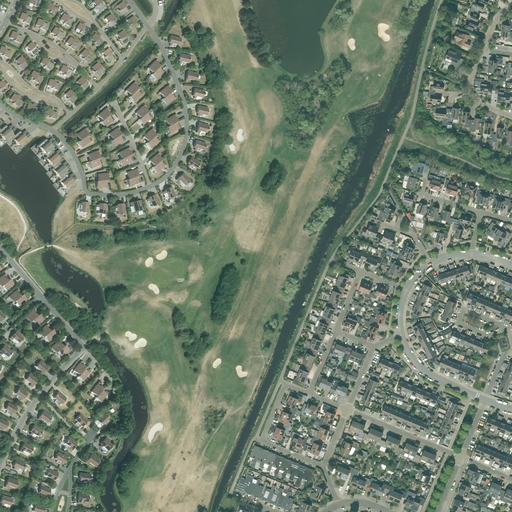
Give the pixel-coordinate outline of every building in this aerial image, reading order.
[(101,2),(99,0),(94,0),(92,2),(95,6),(94,7),(98,11),(104,7),(101,3),(101,2)] [(484,4),(478,2),(476,1),(475,5),(472,4),(470,9),(476,11),(477,9),(482,10),(484,4)] [(53,6),(53,5),(48,2),(45,9),(49,11),(48,12),(49,12),(54,15),(57,8),(53,6)] [(125,7),(125,6),(122,2),(116,6),(119,10),(118,10),(119,11),(122,15),(128,11),(125,7)] [(475,14),(476,11),(470,9),(468,14),(471,15),(469,19),(471,20),(477,22),(479,16),(475,14)] [(26,16),(27,15),(21,13),(19,19),(23,21),(22,22),(28,24),(31,18),(26,16)] [(68,17),(68,16),(63,13),(60,19),(64,22),(63,23),(64,23),(68,26),(72,20),(68,17)] [(113,20),(114,19),(110,14),(105,18),(107,22),(106,23),(110,28),(116,24),(113,20)] [(135,22),(136,21),(133,16),(127,20),(130,24),(128,25),(129,26),(129,25),(132,30),(138,26),(135,22)] [(43,22),(44,21),(38,19),(35,25),(39,27),(39,28),(45,31),(48,24),(43,22)] [(479,23),(477,22),(471,20),(469,23),(467,22),(465,27),(473,31),(474,28),(476,29),(479,23)] [(511,28),(511,22),(509,22),(508,26),(502,25),(501,31),(510,32),(510,29),(511,28)] [(84,27),(84,26),(79,23),(75,28),(79,31),(79,32),(80,33),(84,36),(88,30),(84,27)] [(59,31),(60,30),(55,27),(51,33),(55,35),(54,36),(60,40),(63,34),(59,31)] [(125,36),(126,36),(122,30),(116,35),(119,38),(118,39),(122,44),(128,40),(125,36)] [(17,35),(17,33),(12,31),(9,38),(14,40),(13,41),(14,41),(19,43),(22,37),(17,35)] [(511,35),(509,35),(510,32),(501,31),(500,37),(506,38),(506,41),(511,41),(511,35)] [(98,38),(99,37),(94,33),(90,39),(93,42),(93,43),(97,47),(102,42),(98,38)] [(458,33),(455,40),(458,41),(457,43),(463,45),(461,48),(467,51),(468,47),(470,43),(467,41),(469,36),(462,33),(461,34),(458,33)] [(179,43),(180,38),(170,36),(168,43),(169,43),(169,46),(174,47),(175,44),(178,45),(178,43),(179,43)] [(74,42),(75,41),(70,37),(66,42),(69,45),(69,46),(74,50),(78,45),(74,42)] [(34,47),(35,46),(31,42),(26,47),(29,50),(28,51),(29,52),(33,56),(38,51),(34,47)] [(6,50),(6,49),(1,46),(0,47),(0,53),(2,54),(2,56),(8,58),(10,52),(6,50)] [(110,54),(111,53),(108,48),(102,52),(105,56),(104,57),(105,58),(108,62),(113,58),(110,54)] [(88,55),(89,54),(84,49),(80,54),(83,58),(82,58),(87,63),(92,58),(88,55)] [(459,61),(461,55),(449,50),(444,60),(454,64),(452,70),(458,72),(460,67),(462,67),(463,66),(463,64),(462,63),(462,62),(459,61)] [(188,61),(189,56),(179,54),(177,61),(179,61),(178,64),(183,65),(184,62),(187,63),(187,60),(188,61)] [(24,62),(25,61),(21,56),(15,61),(18,64),(18,65),(22,70),(27,66),(24,62)] [(48,61),(48,60),(43,57),(40,63),(44,66),(43,67),(44,67),(49,70),(52,64),(48,61)] [(501,64),(502,59),(496,58),(495,61),(489,60),(488,66),(497,67),(497,64),(501,64)] [(156,63),(158,61),(156,59),(154,61),(147,69),(152,73),(150,75),(159,66),(156,63)] [(100,68),(101,68),(97,63),(92,67),(95,71),(94,72),(98,77),(103,72),(100,68)] [(67,69),(67,68),(62,65),(59,71),(63,73),(63,75),(64,75),(69,77),(72,71),(67,69)] [(158,68),(159,66),(150,75),(155,80),(162,73),(162,72),(164,71),(162,69),(160,71),(158,68)] [(496,71),(497,67),(488,66),(487,72),(494,73),(493,76),(499,77),(500,71),(496,71)] [(38,75),(38,74),(33,71),(29,77),(33,79),(33,80),(38,83),(42,78),(38,75)] [(196,78),(197,73),(187,71),(185,79),(185,81),(187,82),(188,79),(195,81),(195,78),(196,78)] [(84,82),(85,81),(81,77),(76,82),(79,85),(78,86),(79,87),(83,91),(88,86),(84,82)] [(55,82),(55,81),(49,79),(47,86),(51,87),(51,88),(57,91),(59,84),(55,82)] [(483,84),(484,80),(478,79),(477,88),(480,89),(480,92),(486,93),(487,84),(483,84)] [(135,85),(136,83),(135,81),(133,83),(125,90),(130,95),(128,97),(138,88),(135,85)] [(496,88),(497,82),(491,81),(490,85),(487,84),(486,93),(492,94),(492,91),(495,91),(496,88)] [(443,91),(444,85),(434,83),(433,87),(430,87),(429,92),(435,93),(436,93),(436,90),(443,91)] [(168,88),(170,87),(168,85),(167,86),(158,93),(163,98),(161,99),(161,100),(171,91),(168,88)] [(136,90),(138,88),(128,97),(133,102),(141,95),(142,93),(141,91),(139,93),(136,90)] [(203,95),(204,91),(194,88),(192,96),(193,96),(193,98),(198,100),(199,97),(202,98),(202,95),(203,95)] [(495,91),(495,94),(498,94),(497,101),(503,101),(504,96),(504,93),(505,89),(501,89),(498,88),(497,88),(496,88),(495,91)] [(504,96),(503,101),(509,102),(510,96),(511,96),(511,90),(510,90),(508,89),(505,89),(504,93),(504,96)] [(73,95),(74,94),(70,90),(64,94),(67,98),(66,98),(71,103),(76,99),(73,95)] [(169,93),(171,92),(171,91),(161,100),(165,105),(174,98),(173,98),(175,97),(174,95),(172,96),(169,93)] [(435,93),(429,92),(428,92),(428,97),(431,97),(430,101),(440,103),(441,97),(434,96),(435,93)] [(17,98),(18,97),(13,94),(9,99),(13,102),(12,103),(13,104),(18,107),(22,101),(17,98)] [(33,106),(34,105),(29,103),(26,109),(30,111),(29,112),(30,113),(35,115),(38,109),(33,106)] [(144,108),(146,106),(144,104),(143,106),(142,106),(135,113),(139,118),(138,120),(147,111),(144,108)] [(206,113),(208,108),(197,106),(196,113),(197,113),(197,116),(202,117),(202,115),(205,115),(206,113)] [(107,111),(109,110),(107,107),(105,109),(97,116),(101,121),(99,122),(109,114),(107,111)] [(52,111),(52,110),(46,108),(44,115),(49,116),(49,118),(50,118),(55,119),(57,113),(52,111)] [(457,119),(459,109),(453,108),(452,115),(449,115),(448,121),(453,122),(453,119),(457,119)] [(446,114),(446,111),(436,110),(435,116),(443,117),(443,120),(448,121),(449,115),(446,114)] [(146,113),(147,111),(138,120),(143,125),(150,118),(152,116),(150,114),(148,116),(146,113)] [(469,120),(470,113),(463,112),(462,122),(466,123),(465,127),(470,127),(471,125),(471,120),(469,120)] [(108,116),(110,114),(109,114),(99,122),(104,128),(112,121),(114,120),(112,118),(110,119),(108,116)] [(175,118),(177,116),(175,114),(173,115),(164,120),(168,126),(166,127),(166,128),(177,121),(175,118)] [(480,129),(481,119),(475,118),(474,125),(471,125),(470,127),(470,131),(475,132),(476,129),(480,129)] [(175,122),(177,121),(166,128),(169,134),(178,128),(180,127),(179,125),(177,126),(175,122)] [(207,130),(208,125),(198,123),(196,130),(196,133),(198,133),(199,131),(206,133),(206,130),(207,130)] [(491,131),(492,124),(485,123),(484,133),(488,134),(487,137),(493,138),(493,134),(493,131),(491,131)] [(0,129),(0,139),(1,141),(1,142),(1,143),(2,143),(3,144),(4,144),(5,143),(9,140),(13,136),(9,132),(11,131),(12,132),(15,130),(14,127),(10,130),(9,129),(13,127),(11,124),(8,127),(9,129),(8,130),(4,126),(0,129)] [(118,131),(120,129),(119,127),(117,128),(108,134),(112,140),(110,141),(120,134),(118,131)] [(86,131),(88,130),(86,128),(84,129),(76,135),(79,140),(77,142),(88,135),(86,131)] [(152,132),(154,130),(152,128),(151,129),(143,136),(147,141),(145,143),(146,143),(155,135),(152,132)] [(502,139),(503,128),(497,128),(496,135),(493,134),(493,138),(492,140),(497,141),(498,138),(502,139)] [(13,136),(9,140),(9,141),(9,142),(10,142),(11,143),(12,143),(13,144),(12,145),(13,146),(13,145),(14,146),(15,147),(15,148),(16,149),(17,149),(18,149),(19,149),(27,142),(23,137),(25,136),(26,138),(29,135),(28,133),(24,136),(23,135),(27,132),(25,130),(22,133),(23,135),(22,136),(18,131),(13,136)] [(118,136),(120,134),(110,141),(113,147),(122,141),(124,140),(123,138),(121,139),(118,136)] [(86,136),(88,135),(77,142),(81,148),(90,142),(92,140),(91,138),(89,139),(86,136)] [(154,136),(155,135),(146,143),(150,148),(158,141),(160,140),(158,138),(156,139),(154,136)] [(48,144),(44,139),(36,146),(35,147),(35,148),(35,149),(36,150),(37,150),(38,151),(39,152),(38,152),(39,153),(40,153),(41,154),(41,155),(41,156),(42,157),(43,158),(51,151),(53,150),(49,145),(51,144),(52,146),(56,143),(54,141),(50,144),(50,143),(53,140),(51,138),(48,141),(49,142),(48,144)] [(204,148),(205,143),(195,140),(193,147),(194,148),(194,150),(199,152),(199,149),(202,150),(203,148),(204,148)] [(128,151),(130,150),(129,147),(127,148),(117,153),(121,159),(118,160),(119,160),(130,154),(128,151)] [(55,155),(51,151),(43,158),(42,158),(42,159),(42,161),(43,161),(44,162),(45,162),(46,164),(45,164),(46,165),(47,164),(48,166),(48,167),(48,168),(49,169),(50,169),(58,163),(60,161),(56,157),(58,156),(59,158),(62,155),(61,153),(57,155),(56,154),(60,152),(58,149),(55,152),(56,154),(55,155)] [(98,153),(100,152),(99,150),(97,151),(87,155),(90,161),(88,162),(100,157),(98,153)] [(159,156),(160,154),(159,152),(157,154),(149,161),(153,166),(151,167),(152,168),(161,159),(159,156)] [(128,156),(130,155),(130,154),(119,160),(122,167),(131,162),(133,161),(132,158),(130,159),(128,156)] [(97,158),(100,157),(88,162),(90,169),(100,165),(102,164),(101,161),(99,162),(97,158)] [(197,167),(199,163),(190,157),(187,163),(188,164),(187,166),(191,169),(192,167),(195,169),(196,166),(197,167)] [(160,161),(161,159),(152,168),(156,173),(164,166),(166,164),(164,162),(162,164),(160,161)] [(58,163),(50,169),(49,170),(49,171),(49,172),(50,173),(51,174),(52,174),(53,175),(52,176),(53,177),(53,176),(54,177),(55,178),(55,179),(56,180),(56,181),(57,181),(65,174),(67,173),(63,169),(64,167),(66,169),(69,166),(68,164),(64,167),(63,166),(67,163),(65,161),(62,164),(63,166),(62,167),(58,163)] [(419,162),(419,164),(414,162),(411,170),(416,172),(422,174),(423,172),(427,173),(428,166),(425,165),(425,164),(419,162)] [(137,172),(139,171),(138,168),(136,169),(126,173),(128,179),(126,180),(138,176),(137,172)] [(69,179),(65,174),(57,181),(56,182),(56,183),(56,184),(57,185),(58,186),(60,187),(59,187),(60,188),(61,189),(61,190),(62,191),(63,192),(64,192),(65,192),(66,191),(74,185),(70,180),(71,179),(73,181),(76,178),(74,176),(71,179),(70,178),(74,175),(72,173),(68,176),(70,177),(69,179)] [(107,176),(110,176),(110,173),(107,173),(97,174),(98,181),(95,181),(95,182),(108,180),(107,176)] [(186,184),(190,180),(183,173),(177,178),(175,180),(177,182),(179,180),(184,185),(186,183),(186,184)] [(404,181),(402,187),(406,188),(406,187),(408,188),(414,189),(417,179),(414,178),(415,175),(408,173),(407,173),(406,176),(408,177),(409,177),(408,180),(407,182),(404,181)] [(432,176),(429,175),(428,181),(430,181),(428,188),(430,189),(430,190),(433,191),(437,177),(432,176)] [(136,177),(138,176),(126,180),(128,187),(138,183),(140,182),(139,180),(137,180),(136,177)] [(437,177),(438,177),(437,177),(433,191),(436,192),(437,191),(439,191),(441,184),(443,185),(445,179),(442,178),(442,179),(437,177)] [(106,181),(108,180),(95,182),(96,189),(106,187),(109,187),(108,184),(106,185),(106,181)] [(448,184),(449,180),(446,180),(444,185),(447,186),(445,193),(447,194),(447,195),(450,196),(453,185),(448,184)] [(453,185),(450,196),(453,197),(453,195),(455,196),(457,189),(460,190),(462,184),(461,184),(459,183),(457,183),(456,186),(453,185)] [(475,192),(477,187),(467,184),(465,192),(471,194),(470,198),(473,199),(476,192),(475,192)] [(170,198),(175,196),(171,187),(164,190),(164,191),(162,192),(164,197),(167,196),(168,199),(170,198)] [(403,189),(402,193),(405,194),(403,201),(408,202),(409,203),(408,205),(411,206),(412,204),(412,202),(414,196),(410,195),(411,192),(408,191),(403,189)] [(482,194),(483,192),(478,190),(476,196),(479,197),(477,204),(482,205),(485,195),(482,194)] [(154,206),(159,204),(154,194),(148,197),(148,199),(146,200),(148,205),(150,204),(152,206),(154,205),(154,206)] [(491,201),(493,195),(490,194),(489,197),(485,195),(482,205),(487,206),(488,200),(491,201)] [(493,195),(491,201),(494,202),(492,208),(497,209),(500,200),(501,197),(498,196),(493,195)] [(385,202),(383,208),(385,209),(384,211),(394,216),(393,215),(395,211),(389,208),(391,205),(392,201),(390,198),(388,200),(387,203),(385,202)] [(500,200),(497,209),(502,211),(504,204),(506,205),(508,199),(505,198),(503,198),(503,200),(500,200)] [(137,212),(142,210),(139,200),(132,202),(129,203),(130,206),(132,205),(134,212),(137,211),(137,212)] [(87,213),(88,203),(81,202),(80,203),(78,203),(78,209),(80,209),(80,212),(82,212),(82,213),(87,213)] [(417,208),(416,212),(423,215),(422,219),(426,220),(429,209),(426,208),(427,205),(420,203),(418,209),(417,208)] [(105,215),(106,204),(98,204),(98,205),(96,205),(95,210),(98,210),(97,213),(100,214),(105,215)] [(119,214),(124,214),(124,204),(116,204),(116,206),(114,206),(114,211),(117,211),(117,214),(119,214)] [(437,214),(439,209),(433,207),(430,216),(434,217),(433,220),(438,222),(440,215),(437,214)] [(449,218),(451,212),(445,210),(442,220),(446,221),(446,223),(451,224),(452,219),(449,218)] [(382,211),(379,219),(384,221),(385,218),(392,221),(392,220),(391,220),(393,216),(394,216),(384,211),(382,211)] [(469,224),(471,218),(462,215),(460,220),(458,219),(457,224),(463,226),(463,223),(469,224)] [(494,227),(496,224),(492,222),(488,229),(496,234),(499,230),(494,227)] [(370,236),(374,226),(369,224),(367,230),(364,229),(361,234),(366,237),(367,235),(370,236)] [(459,229),(460,226),(454,224),(452,231),(456,232),(454,238),(460,239),(463,230),(459,229)] [(376,234),(379,228),(374,226),(370,236),(373,237),(372,239),(377,241),(380,236),(376,234)] [(494,239),(496,234),(488,229),(483,236),(487,238),(488,235),(494,239)] [(447,239),(448,232),(442,230),(441,233),(437,232),(437,233),(435,233),(434,232),(433,237),(434,237),(436,238),(435,241),(441,243),(443,237),(447,239)] [(506,231),(505,233),(499,230),(496,234),(505,240),(510,233),(506,231)] [(386,243),(390,233),(385,231),(383,237),(380,236),(377,241),(383,243),(383,241),(386,243)] [(393,241),(395,235),(390,233),(386,243),(389,244),(388,246),(393,248),(395,242),(393,241)] [(501,247),(505,240),(496,234),(494,239),(499,242),(497,245),(501,247)] [(408,243),(405,242),(404,242),(402,246),(404,247),(403,250),(408,252),(412,254),(414,249),(409,247),(410,244),(408,243)] [(355,249),(353,248),(350,247),(348,252),(347,251),(346,254),(350,256),(348,259),(353,261),(357,252),(354,251),(355,249)] [(412,254),(408,252),(403,250),(402,253),(400,252),(398,257),(403,259),(405,257),(410,259),(412,254)] [(364,259),(366,254),(360,251),(360,253),(357,252),(353,261),(358,264),(360,258),(364,259)] [(370,258),(371,256),(366,254),(364,259),(367,260),(364,266),(369,268),(373,259),(370,258)] [(379,266),(382,260),(377,258),(376,260),(373,259),(369,268),(374,270),(377,265),(379,266)] [(396,265),(397,262),(392,260),(390,265),(391,265),(390,268),(400,272),(402,267),(396,265)] [(482,276),(485,268),(480,266),(477,274),(482,276)] [(398,277),(400,272),(390,268),(389,271),(387,270),(385,275),(391,277),(392,275),(398,277)] [(487,278),(490,270),(485,268),(482,276),(487,278)] [(491,280),(495,271),(490,270),(487,278),(491,280)] [(496,282),(499,273),(495,271),(491,280),(496,282)] [(4,277),(6,276),(5,273),(3,275),(0,277),(0,286),(9,279),(7,280),(4,277)] [(349,279),(350,276),(343,273),(342,276),(339,275),(337,280),(346,283),(348,278),(349,279)] [(501,284),(504,275),(499,273),(496,282),(501,284)] [(505,286),(509,277),(504,275),(501,284),(505,286)] [(14,280),(12,282),(9,279),(0,286),(1,286),(5,291),(13,284),(15,283),(14,280)] [(344,288),(346,283),(337,280),(335,285),(338,286),(337,289),(343,292),(345,289),(344,288)] [(364,292),(367,283),(362,281),(357,294),(360,295),(361,291),(364,292)] [(370,292),(372,285),(367,283),(364,292),(366,293),(365,297),(370,299),(371,297),(372,293),(370,292)] [(430,292),(432,288),(424,284),(422,289),(430,292)] [(380,297),(384,288),(379,286),(376,292),(373,291),(372,293),(371,297),(376,299),(377,296),(380,297)] [(386,297),(389,290),(384,288),(380,297),(382,298),(381,301),(386,304),(389,298),(386,297)] [(17,292),(19,291),(17,289),(16,290),(7,297),(12,302),(22,294),(20,296),(17,292)] [(342,295),(343,292),(337,289),(336,291),(333,290),(331,295),(339,299),(341,294),(342,295)] [(428,297),(430,292),(422,289),(420,294),(428,297)] [(470,303),(474,295),(469,293),(466,301),(470,303)] [(475,305),(479,297),(479,295),(475,293),(474,295),(470,303),(475,305)] [(26,296),(25,297),(22,294),(12,302),(12,303),(14,301),(18,306),(26,299),(28,298),(26,296)] [(426,302),(428,297),(420,294),(418,298),(426,302)] [(337,304),(339,299),(331,295),(329,301),(328,303),(337,307),(338,304),(337,304)] [(480,307),(483,299),(479,297),(475,305),(480,307)] [(424,306),(426,302),(418,298),(416,303),(424,306)] [(456,303),(457,300),(450,298),(449,300),(448,300),(446,305),(454,308),(457,304),(456,303)] [(484,309),(488,301),(483,299),(480,307),(484,309)] [(489,311),(493,303),(488,301),(484,309),(489,311)] [(336,310),(337,307),(328,303),(327,306),(326,306),(324,311),(333,315),(335,310),(336,310)] [(422,311),(424,306),(416,303),(414,308),(422,311)] [(494,313),(497,305),(493,303),(489,311),(494,313)] [(453,313),(454,308),(446,305),(444,310),(453,313)] [(499,315),(502,307),(497,305),(494,313),(499,315)] [(381,309),(376,306),(375,306),(373,311),(377,313),(376,315),(385,319),(387,314),(380,311),(381,309)] [(503,317),(507,309),(502,307),(499,315),(503,317)] [(420,316),(422,311),(414,308),(412,313),(410,316),(411,319),(417,318),(418,315),(420,316)] [(34,312),(36,311),(34,309),(32,310),(24,317),(29,322),(39,314),(38,314),(37,316),(34,312)] [(508,319),(511,311),(507,309),(503,317),(508,319)] [(451,318),(453,313),(444,310),(442,314),(451,318)] [(331,319),(333,315),(324,311),(322,316),(325,317),(324,320),(330,323),(332,320),(331,319)] [(350,318),(352,314),(349,313),(344,326),(349,328),(353,319),(350,318)] [(43,316),(41,317),(39,314),(29,322),(29,323),(31,321),(35,326),(43,320),(43,319),(45,318),(43,316)] [(449,323),(451,318),(442,314),(440,319),(449,323)] [(382,324),(385,319),(376,315),(375,318),(371,316),(369,322),(373,323),(374,324),(376,321),(382,324)] [(360,324),(362,319),(357,316),(355,320),(353,319),(349,328),(354,330),(357,323),(360,324)] [(329,326),(330,323),(324,320),(323,323),(317,321),(315,326),(318,327),(326,330),(328,325),(329,326)] [(373,323),(369,322),(367,321),(365,326),(368,328),(367,330),(376,334),(378,329),(372,326),(373,323)] [(415,332),(423,328),(420,323),(412,327),(415,332)] [(47,328),(49,326),(47,324),(45,326),(37,332),(42,338),(51,329),(50,331),(47,328)] [(326,330),(318,327),(314,326),(313,329),(314,331),(316,332),(315,335),(324,339),(325,336),(324,335),(326,330)] [(443,331),(442,332),(443,334),(443,335),(444,336),(452,331),(450,327),(443,331)] [(417,336),(425,332),(423,328),(415,332),(417,336)] [(56,331),(54,333),(51,329),(42,338),(43,336),(48,342),(56,335),(58,333),(56,331)] [(374,339),(376,334),(367,330),(366,333),(363,331),(361,337),(367,339),(368,336),(374,339)] [(20,341),(23,337),(16,331),(10,337),(9,339),(11,340),(13,339),(18,343),(20,341)] [(455,341),(458,333),(453,331),(450,339),(455,341)] [(419,341),(427,337),(425,332),(417,336),(419,341)] [(459,343),(463,335),(458,333),(455,341),(459,343)] [(323,342),(324,339),(315,335),(314,338),(313,337),(311,343),(319,346),(322,341),(323,342)] [(427,337),(419,341),(422,345),(430,341),(432,340),(430,335),(427,337)] [(464,345),(468,337),(463,335),(459,343),(464,345)] [(469,347),(472,339),(468,337),(464,345),(469,347)] [(60,343),(62,342),(60,339),(58,341),(50,348),(54,353),(64,345),(62,346),(60,343)] [(469,347),(468,349),(473,351),(474,349),(477,341),(472,339),(469,347)] [(337,344),(337,343),(334,341),(329,353),(332,354),(333,352),(338,354),(342,346),(337,344)] [(424,350),(432,346),(430,341),(422,345),(424,350)] [(478,351),(482,343),(477,341),(474,349),(478,351)] [(317,351),(319,346),(311,343),(309,348),(312,349),(311,352),(317,354),(318,351),(317,351)] [(478,351),(477,353),(482,355),(483,353),(484,352),(487,353),(489,346),(486,345),(487,345),(482,343),(478,351)] [(426,354),(434,350),(437,349),(435,344),(432,346),(424,350),(426,354)] [(9,355),(12,352),(3,345),(0,349),(0,355),(3,357),(4,355),(7,357),(8,355),(9,355)] [(69,346),(67,348),(64,345),(54,353),(56,352),(61,357),(69,350),(71,349),(69,346)] [(342,346),(338,354),(343,356),(342,358),(345,359),(347,355),(347,354),(350,348),(347,347),(347,348),(342,346)] [(352,350),(353,349),(350,348),(347,355),(345,359),(348,361),(349,359),(354,361),(357,352),(352,350)] [(438,357),(436,353),(434,350),(426,354),(429,359),(430,359),(432,363),(438,357)] [(316,357),(317,354),(311,352),(309,354),(307,353),(305,358),(313,362),(315,357),(316,357)] [(357,352),(354,361),(359,363),(358,365),(361,366),(363,361),(364,358),(366,355),(363,353),(362,355),(360,354),(357,352)] [(444,368),(447,359),(442,357),(439,366),(444,368)] [(311,367),(313,362),(305,358),(302,363),(305,365),(304,367),(311,370),(312,367),(311,367)] [(383,368),(386,360),(381,358),(378,366),(383,368)] [(448,370),(452,361),(447,359),(444,368),(448,370)] [(42,373),(48,367),(40,360),(37,364),(35,367),(40,371),(39,373),(41,375),(42,373)] [(386,373),(387,370),(391,362),(386,360),(383,368),(382,371),(386,373)] [(81,365),(83,363),(81,361),(79,363),(73,371),(78,375),(77,377),(85,367),(81,365)] [(453,372),(456,363),(452,361),(448,370),(453,372)] [(392,372),(396,364),(391,362),(387,370),(392,372)] [(458,374),(461,365),(456,363),(453,372),(458,374)] [(396,364),(392,372),(395,374),(397,374),(396,376),(399,377),(401,373),(403,368),(400,367),(400,366),(396,364)] [(461,365),(458,374),(460,375),(459,377),(461,378),(462,376),(466,367),(461,365)] [(83,369),(85,367),(77,377),(82,382),(89,373),(90,371),(88,370),(86,371),(83,369)] [(310,373),(311,370),(304,367),(303,370),(300,369),(298,374),(306,377),(308,372),(310,373)] [(467,378),(471,369),(466,367),(462,376),(467,378)] [(471,369),(467,378),(472,380),(472,379),(475,380),(479,370),(472,367),(471,369)] [(32,386),(37,379),(29,373),(26,377),(25,379),(30,384),(29,386),(31,387),(32,386)] [(304,382),(306,377),(298,374),(296,379),(294,378),(293,381),(304,386),(305,383),(304,382)] [(323,378),(323,376),(320,375),(315,386),(319,387),(319,386),(324,388),(327,380),(323,378)] [(378,382),(380,379),(372,376),(371,379),(370,379),(368,384),(377,387),(379,382),(378,382)] [(511,380),(504,376),(502,381),(510,384),(511,380)] [(328,391),(331,392),(334,386),(337,380),(334,379),(333,382),(327,380),(324,388),(329,390),(328,391)] [(336,380),(331,392),(334,394),(335,392),(340,395),(343,386),(338,384),(339,381),(336,380)] [(402,391),(405,382),(400,380),(397,389),(402,391)] [(415,384),(417,381),(415,380),(412,386),(410,384),(406,393),(411,395),(414,386),(415,384)] [(508,389),(510,384),(502,381),(500,386),(508,389)] [(99,386),(100,384),(98,382),(97,384),(90,392),(96,396),(94,398),(102,388),(99,386)] [(410,384),(408,384),(405,382),(402,391),(406,393),(410,384)] [(375,392),(377,387),(368,384),(366,389),(375,392)] [(425,388),(426,385),(424,384),(422,389),(419,388),(416,397),(420,399),(424,390),(425,388)] [(347,391),(348,388),(343,386),(340,395),(345,397),(344,398),(347,399),(350,392),(347,391)] [(416,397),(419,388),(414,386),(411,395),(416,397)] [(506,394),(508,389),(500,386),(498,390),(499,391),(497,394),(509,399),(510,396),(506,394)] [(22,399),(27,393),(18,387),(15,391),(16,391),(14,394),(17,395),(15,397),(20,400),(21,398),(22,399)] [(101,390),(102,388),(94,398),(100,403),(106,394),(108,392),(106,391),(104,393),(101,390)] [(373,397),(375,392),(366,389),(364,393),(373,397)] [(425,401),(429,392),(424,390),(420,399),(425,401)] [(434,392),(432,391),(431,393),(429,392),(425,401),(430,403),(433,394),(434,392)] [(61,404),(66,398),(57,392),(54,395),(55,396),(53,398),(55,400),(54,402),(58,405),(60,403),(61,404)] [(433,394),(430,403),(435,405),(438,396),(436,395),(435,395),(436,393),(434,392),(433,394)] [(371,401),(373,397),(364,393),(363,396),(358,394),(357,396),(371,401)] [(300,403),(302,397),(296,395),(295,398),(290,396),(288,400),(296,404),(297,401),(300,403)] [(369,406),(371,401),(357,396),(357,398),(362,400),(360,403),(369,406)] [(295,407),(296,404),(288,400),(286,405),(291,407),(290,410),(296,413),(298,408),(295,407)] [(457,410),(459,405),(449,401),(447,406),(449,407),(457,410)] [(13,414),(17,408),(8,402),(5,406),(6,407),(4,409),(7,411),(6,413),(10,415),(11,413),(13,414)] [(309,413),(313,405),(308,403),(306,408),(303,407),(300,413),(305,415),(306,412),(309,413)] [(317,407),(317,405),(314,404),(313,405),(309,413),(312,415),(310,418),(316,420),(318,414),(315,412),(317,407)] [(386,416),(389,407),(384,405),(381,413),(386,416)] [(330,412),(331,409),(323,406),(322,409),(324,410),(323,412),(326,413),(325,416),(333,419),(335,415),(330,412)] [(390,418),(394,409),(389,407),(386,416),(390,418)] [(449,407),(447,411),(455,415),(458,416),(458,414),(457,413),(456,413),(457,410),(449,407)] [(395,419),(399,411),(394,409),(390,418),(395,419)] [(294,418),(296,413),(290,410),(289,414),(283,411),(281,416),(290,420),(291,417),(294,418)] [(48,421),(51,417),(43,411),(38,417),(37,419),(39,421),(41,419),(46,423),(48,421)] [(400,421),(403,413),(399,411),(395,419),(400,421)] [(447,411),(445,416),(453,419),(455,417),(457,418),(458,416),(455,415),(447,411)] [(107,419),(108,418),(103,413),(96,420),(99,423),(101,425),(103,423),(105,425),(109,421),(107,419)] [(408,415),(403,413),(400,421),(405,423),(408,415)] [(81,427),(87,421),(79,414),(76,417),(76,418),(74,420),(77,422),(75,423),(79,427),(80,426),(81,427)] [(413,417),(408,415),(405,423),(409,425),(413,417)] [(288,422),(290,420),(281,416),(279,421),(284,423),(283,426),(289,429),(291,429),(292,427),(290,426),(291,424),(288,422)] [(333,420),(333,419),(325,416),(324,419),(321,417),(319,423),(325,425),(326,422),(331,424),(333,425),(334,420),(333,420)] [(451,424),(453,419),(445,416),(443,421),(451,424)] [(414,427),(417,419),(413,417),(409,425),(414,427)] [(490,428),(494,419),(489,417),(488,418),(486,418),(483,425),(490,428)] [(419,429),(422,421),(417,419),(414,427),(419,429)] [(426,432),(431,420),(428,419),(426,423),(422,421),(419,429),(424,431),(426,432)] [(495,430),(498,421),(494,419),(490,428),(495,430)] [(355,431),(359,423),(353,421),(348,432),(350,433),(352,430),(355,431)] [(449,429),(451,424),(443,421),(441,425),(449,429)] [(500,432),(503,423),(498,421),(495,430),(500,432)] [(323,428),(325,425),(319,423),(317,428),(320,429),(318,432),(327,435),(329,430),(323,428)] [(362,432),(365,426),(359,423),(355,431),(354,435),(358,436),(363,438),(365,433),(362,432)] [(504,434),(508,425),(503,423),(500,432),(504,434)] [(40,435),(42,431),(33,425),(29,432),(30,432),(29,434),(34,437),(35,435),(38,437),(39,434),(40,435)] [(441,425),(439,430),(448,434),(450,434),(451,432),(448,432),(449,429),(441,425)] [(287,434),(289,429),(283,426),(282,429),(277,427),(275,432),(283,435),(284,433),(287,434)] [(373,439),(377,431),(371,428),(368,434),(365,433),(363,438),(368,441),(370,437),(373,439)] [(448,434),(439,430),(437,429),(435,434),(445,438),(448,434)] [(380,439),(383,433),(377,431),(373,439),(377,440),(375,444),(381,446),(383,441),(380,439)] [(282,438),(283,435),(275,432),(273,437),(278,439),(277,442),(283,444),(285,439),(282,438)] [(296,437),(297,434),(293,432),(290,438),(293,439),(291,444),(295,446),(299,438),(296,437)] [(325,440),(327,435),(318,432),(317,434),(314,433),(313,436),(312,438),(318,441),(319,438),(325,440)] [(101,445),(99,446),(103,450),(104,449),(106,451),(108,449),(109,449),(112,446),(108,442),(110,440),(107,436),(105,439),(105,438),(100,444),(101,445)] [(305,444),(308,438),(303,436),(302,439),(299,438),(295,446),(300,448),(302,443),(305,444)] [(391,446),(394,438),(388,436),(386,442),(383,441),(381,446),(386,448),(387,445),(391,446)] [(72,449),(77,443),(68,437),(65,441),(66,441),(64,443),(70,447),(68,449),(71,451),(72,449)] [(317,444),(318,441),(312,438),(310,443),(313,445),(312,447),(320,451),(322,446),(317,444)] [(398,447),(400,441),(394,438),(391,446),(395,448),(393,451),(396,452),(394,455),(397,456),(399,453),(401,448),(398,447)] [(355,448),(357,443),(352,441),(351,444),(344,441),(342,447),(350,450),(352,447),(355,448)] [(30,451),(33,447),(23,442),(20,449),(19,451),(21,453),(22,450),(29,454),(30,451)] [(412,446),(408,444),(406,443),(404,449),(401,448),(399,453),(404,456),(405,452),(409,454),(412,446)] [(479,455),(482,446),(477,444),(474,452),(479,455)] [(259,448),(254,446),(254,445),(249,457),(254,459),(252,464),(255,465),(257,460),(262,449),(261,450),(259,449),(259,448)] [(416,454),(418,448),(412,446),(409,454),(415,456),(413,460),(416,461),(419,456),(416,454)] [(484,456),(487,448),(482,446),(479,455),(484,456)] [(318,456),(320,451),(312,447),(311,450),(308,449),(307,451),(318,456)] [(348,454),(350,450),(342,447),(339,453),(346,456),(344,459),(350,461),(352,455),(348,454)] [(488,458),(492,450),(487,448),(484,456),(488,458)] [(266,452),(267,451),(262,449),(257,460),(261,462),(259,467),(263,468),(265,463),(269,452),(269,453),(266,452)] [(493,460),(496,452),(492,450),(488,458),(493,460)] [(427,461),(430,453),(424,451),(421,457),(419,456),(416,461),(419,463),(421,459),(427,461)] [(63,464),(66,457),(57,452),(55,456),(56,456),(54,459),(57,460),(55,462),(60,465),(61,463),(63,464)] [(274,455),(274,454),(269,452),(265,463),(269,465),(267,470),(270,471),(272,466),(277,455),(276,456),(274,455)] [(498,462),(501,454),(496,452),(493,460),(498,462)] [(433,462),(436,456),(430,453),(427,461),(430,463),(429,466),(434,468),(436,463),(433,462)] [(96,464),(99,460),(91,454),(86,460),(85,462),(87,464),(88,462),(94,466),(96,464)] [(502,464),(506,456),(501,454),(498,462),(502,464)] [(281,458),(282,457),(277,455),(272,466),(276,468),(274,473),(278,474),(280,469),(279,469),(284,458),(284,459),(281,458)] [(507,466),(511,458),(506,456),(502,464),(507,466)] [(289,461),(289,460),(284,458),(279,469),(280,469),(284,471),(282,476),(285,478),(287,473),(292,461),(291,462),(289,461)] [(23,468),(25,463),(15,459),(12,466),(13,467),(12,469),(17,471),(18,469),(21,470),(22,468),(23,468)] [(296,464),(297,463),(292,461),(287,473),(291,474),(289,479),(292,481),(295,476),(294,476),(299,464),(299,465),(296,464)] [(340,466),(342,463),(336,461),(334,466),(337,468),(335,474),(341,476),(344,468),(340,466)] [(304,468),(304,466),(299,464),(294,476),(295,476),(299,477),(295,486),(298,488),(302,479),(307,467),(306,469),(304,468)] [(46,473),(45,476),(51,479),(50,481),(53,482),(54,480),(58,473),(52,470),(52,469),(53,468),(53,467),(50,466),(48,468),(46,473)] [(352,474),(354,468),(349,466),(348,470),(344,468),(341,476),(347,479),(349,472),(352,474)] [(311,471),(312,469),(307,467),(302,479),(306,481),(304,486),(307,487),(313,474),(313,473),(314,472),(311,471)] [(357,478),(360,471),(354,468),(352,474),(350,478),(353,479),(351,485),(357,487),(360,479),(357,478)] [(426,472),(423,470),(420,469),(418,475),(421,476),(420,480),(428,483),(431,477),(424,475),(426,472)] [(469,469),(467,474),(473,477),(475,477),(478,479),(479,475),(480,474),(477,473),(469,469)] [(89,479),(90,474),(79,473),(79,480),(80,481),(80,483),(85,484),(85,481),(88,482),(89,479)] [(244,491),(250,476),(247,474),(245,479),(241,478),(236,489),(241,491),(242,490),(244,491)] [(467,474),(465,479),(470,481),(469,483),(475,486),(476,483),(477,482),(477,481),(478,479),(475,477),(473,477),(467,474)] [(244,491),(244,492),(244,491),(247,492),(246,493),(251,495),(256,484),(257,480),(253,479),(254,477),(250,476),(244,491)] [(16,486),(18,481),(8,477),(5,485),(4,487),(7,488),(8,486),(14,488),(15,485),(16,486)] [(368,485),(369,483),(370,480),(365,477),(364,481),(360,479),(357,487),(363,490),(365,484),(368,485)] [(375,483),(376,480),(371,478),(370,480),(369,483),(372,484),(369,491),(375,493),(379,485),(375,483)] [(259,485),(261,480),(258,479),(257,480),(256,484),(251,495),(252,494),(254,495),(254,496),(259,498),(263,487),(259,485)] [(267,488),(269,483),(265,482),(263,487),(259,498),(259,497),(262,498),(261,499),(266,501),(271,490),(267,488)] [(322,488),(323,485),(315,482),(313,487),(315,487),(314,490),(323,495),(325,491),(324,491),(325,489),(322,488)] [(493,492),(497,484),(492,482),(490,487),(487,486),(483,494),(487,495),(487,493),(489,494),(491,491),(493,492)] [(387,491),(389,485),(384,483),(382,486),(379,485),(375,493),(381,496),(384,489),(387,491)] [(473,491),(475,486),(469,483),(468,486),(462,484),(460,489),(469,492),(470,490),(473,491)] [(499,491),(502,486),(497,484),(493,492),(496,494),(494,498),(499,500),(502,493),(499,491)] [(47,496),(50,489),(40,485),(38,490),(39,490),(38,493),(41,494),(40,496),(45,498),(46,496),(47,496)] [(274,491),(276,486),(273,485),(271,490),(266,501),(266,502),(267,500),(269,501),(269,503),(274,505),(278,493),(274,491)] [(393,491),(394,487),(389,485),(387,491),(390,492),(387,498),(393,501),(396,492),(393,491)] [(282,495),(284,490),(280,488),(278,493),(274,505),(274,503),(277,504),(276,506),(281,508),(286,496),(282,495)] [(460,489),(458,494),(464,496),(463,498),(462,499),(463,499),(469,501),(470,498),(471,496),(472,494),(469,493),(469,492),(460,489)] [(502,493),(499,500),(503,502),(506,503),(508,499),(511,491),(507,489),(506,492),(505,494),(502,493)] [(322,498),(323,495),(314,490),(312,494),(311,493),(309,497),(316,500),(317,498),(321,499),(321,498),(322,498)] [(289,498),(291,493),(288,491),(286,496),(281,508),(282,507),(284,508),(283,509),(289,511),(293,499),(289,498)] [(404,498),(407,493),(402,491),(400,494),(396,492),(393,501),(399,503),(402,497),(404,498)] [(88,499),(88,494),(78,493),(77,501),(77,503),(80,504),(80,501),(87,502),(87,499),(88,499)] [(412,495),(408,493),(407,493),(404,498),(407,499),(405,505),(411,508),(414,500),(411,498),(412,495)] [(10,503),(12,498),(2,495),(0,501),(0,502),(1,503),(0,505),(6,507),(6,505),(9,505),(10,503)] [(425,499),(423,498),(420,497),(418,501),(414,500),(411,508),(417,510),(419,504),(422,506),(425,499)] [(307,504),(308,501),(301,498),(299,503),(301,503),(299,507),(309,511),(311,507),(310,507),(311,505),(307,504)] [(467,506),(469,501),(463,499),(462,502),(456,499),(456,500),(454,499),(453,503),(463,508),(464,505),(467,506)] [(41,511),(44,506),(34,503),(32,508),(33,508),(32,511),(35,511),(41,511)] [(461,510),(463,508),(453,503),(451,508),(452,508),(452,509),(458,511),(457,511),(465,511),(466,511),(461,510)]
